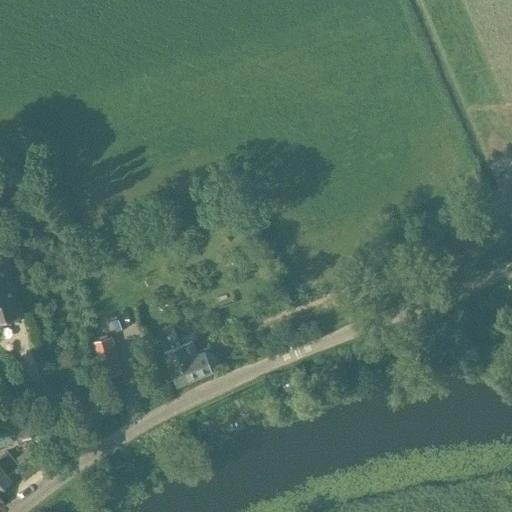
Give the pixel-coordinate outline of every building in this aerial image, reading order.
[(2,261),(0,261),(0,322),(20,316),(2,261)] [(91,343),(95,360),(96,360),(95,354),(115,349),(111,337),(91,343)] [(177,386),(196,379),(195,377),(211,371),(204,354),(198,357),(192,342),(164,353),(177,386)] [(95,360),(100,378),(121,373),(118,361),(98,366),(96,360),(95,360)] [(217,408),(219,429),(239,427),(237,406),(217,408)] [(0,508),(5,504),(0,497),(0,491),(10,483),(9,480),(0,467),(0,508)]
